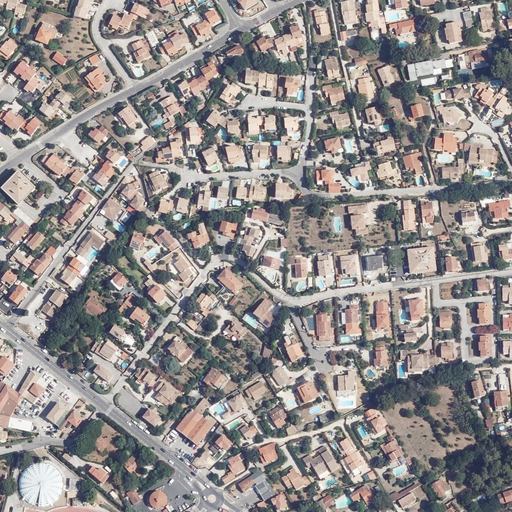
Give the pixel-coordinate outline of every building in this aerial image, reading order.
[(16,10),(18,1),(18,0),(8,0),(7,4),(7,6),(6,9),(12,10),(12,9),(16,10)] [(89,10),(90,11),(91,7),(89,6),(90,1),(86,0),(79,0),(77,8),(89,10)] [(344,21),(356,19),(353,0),(347,0),(348,1),(341,2),(342,8),(343,8),(344,16),(343,16),(344,21)] [(378,12),(379,11),(376,0),(367,0),(368,5),(369,13),(378,12)] [(406,0),(394,0),(395,4),(396,10),(407,8),(406,0)] [(24,17),(27,5),(22,3),(18,1),(16,10),(15,11),(15,12),(19,13),(18,15),(24,17)] [(138,16),(140,17),(142,13),(144,8),(135,4),(133,8),(132,7),(130,12),(132,12),(138,16)] [(83,13),(85,14),(88,14),(89,10),(77,8),(77,7),(76,7),(74,16),(82,18),(83,13)] [(488,28),(488,31),(494,30),(490,11),(489,11),(488,7),(480,9),(481,13),(479,14),(482,29),(488,28)] [(210,24),(219,19),(214,10),(210,13),(209,12),(205,15),(207,19),(203,22),(204,23),(207,28),(211,26),(210,24)] [(321,33),(330,31),(328,24),(327,24),(325,11),(320,12),(319,10),(314,11),(317,26),(319,26),(320,28),(321,33)] [(467,28),(474,27),(471,11),(470,11),(463,13),(465,21),(467,28)] [(136,20),(138,16),(132,12),(130,16),(129,17),(125,14),(123,18),(119,25),(124,28),(125,26),(128,28),(133,19),(136,20)] [(379,18),(378,12),(369,13),(367,13),(365,14),(367,22),(370,22),(374,21),(375,28),(375,29),(381,28),(382,35),(387,35),(385,24),(381,25),(380,20),(379,18)] [(112,28),(117,30),(118,27),(119,25),(123,18),(118,16),(118,17),(114,15),(109,25),(112,26),(112,28)] [(413,20),(398,23),(399,30),(395,31),(396,36),(400,34),(401,36),(405,35),(405,34),(410,32),(410,34),(415,32),(413,20)] [(207,28),(204,23),(200,25),(200,24),(197,26),(192,29),(196,37),(200,35),(201,36),(204,34),(209,31),(207,28)] [(460,34),(460,31),(458,23),(446,25),(447,29),(449,40),(449,44),(462,42),(460,34)] [(294,27),(289,28),(291,33),(292,35),(295,44),(299,43),(298,39),(303,38),(299,26),(294,28),(294,27)] [(52,34),(56,36),(58,32),(48,27),(46,31),(41,29),(36,40),(48,45),(50,39),(52,34)] [(340,33),(341,41),(346,40),(346,37),(354,35),(354,30),(340,33)] [(169,38),(170,40),(175,37),(174,36),(178,34),(177,31),(168,36),(169,38)] [(175,37),(170,40),(172,42),(176,49),(180,46),(189,41),(185,33),(180,36),(178,34),(174,36),(175,37)] [(287,36),(287,35),(282,37),(283,37),(286,47),(290,46),(292,52),(297,50),(295,44),(292,35),(287,36)] [(269,46),(266,40),(264,37),(259,40),(260,41),(256,42),(252,45),(256,51),(260,49),(262,52),(265,50),(265,49),(269,46)] [(288,53),(286,47),(283,37),(278,39),(278,40),(274,41),(273,38),(266,40),(269,46),(270,48),(276,46),(278,51),(282,50),(283,55),(288,53)] [(6,42),(0,49),(0,50),(3,53),(2,55),(7,59),(18,46),(10,38),(7,42),(6,42)] [(144,48),(145,47),(141,40),(132,45),(136,52),(137,52),(139,56),(136,58),(138,63),(151,56),(148,51),(147,52),(144,48)] [(176,49),(172,42),(168,44),(167,43),(163,46),(159,48),(163,55),(167,52),(169,55),(172,53),(177,50),(176,49)] [(239,46),(226,53),(227,56),(239,55),(244,53),(239,46)] [(475,54),(474,51),(469,52),(470,63),(483,61),(484,63),(488,62),(487,52),(481,53),(475,54)] [(63,66),(67,60),(57,53),(53,59),(63,66)] [(100,61),(96,54),(89,59),(92,65),(100,61)] [(333,75),(333,77),(334,77),(339,76),(335,58),(324,61),(328,76),(333,75)] [(356,66),(367,63),(365,58),(362,58),(355,60),(356,66)] [(418,81),(417,78),(442,73),(441,69),(447,68),(445,59),(407,66),(410,82),(418,81)] [(200,69),(204,76),(207,82),(212,79),(211,78),(215,76),(212,72),(211,70),(216,67),(212,61),(207,64),(209,67),(206,69),(204,66),(200,69)] [(21,63),(14,71),(19,74),(22,76),(28,68),(29,68),(26,65),(25,65),(25,66),(21,63)] [(394,83),(389,70),(390,70),(389,66),(377,71),(384,87),(394,83)] [(65,73),(71,82),(80,76),(75,67),(65,73)] [(99,67),(95,70),(99,75),(101,74),(103,72),(99,67)] [(28,68),(22,76),(22,77),(26,80),(26,79),(30,82),(31,80),(34,77),(36,73),(33,71),(32,71),(28,68)] [(99,75),(95,70),(91,74),(91,73),(85,78),(89,83),(91,82),(98,91),(106,84),(103,80),(99,75)] [(255,85),(258,85),(259,75),(260,72),(246,71),(245,82),(255,83),(255,85)] [(258,85),(258,88),(262,88),(262,86),(272,87),(273,76),(259,75),(258,85)] [(204,76),(200,78),(196,81),(201,89),(206,87),(209,85),(207,82),(204,76)] [(298,84),(299,84),(300,80),(286,78),(285,88),(287,89),(287,92),(293,92),(293,89),(298,90),(298,87),(298,84)] [(360,85),(363,100),(373,98),(370,83),(369,78),(358,80),(359,85),(360,85)] [(30,82),(28,84),(25,88),(29,91),(32,93),(36,88),(40,91),(45,85),(41,82),(39,84),(35,82),(31,80),(30,82)] [(192,83),(188,85),(191,91),(194,95),(198,92),(202,90),(201,89),(196,81),(196,80),(192,82),(192,83)] [(182,84),(178,87),(184,96),(188,93),(188,92),(191,91),(188,85),(186,82),(186,81),(182,84)] [(91,82),(89,83),(88,84),(97,95),(99,93),(98,91),(91,82)] [(239,91),(241,88),(233,83),(231,86),(229,85),(228,85),(225,83),(222,88),(225,90),(220,98),(228,104),(231,99),(230,98),(232,95),(235,97),(239,92),(239,91)] [(331,103),(337,101),(345,99),(342,87),(332,89),(332,85),(322,87),(323,93),(325,92),(326,96),(329,95),(330,97),(331,103)] [(74,90),(78,99),(82,98),(83,100),(87,99),(85,93),(87,92),(85,87),(74,90)] [(490,107),(495,100),(493,99),(491,97),(492,95),(485,90),(484,90),(481,88),(475,97),(479,99),(479,98),(481,99),(480,101),(485,105),(486,104),(490,107)] [(471,98),(468,89),(462,90),(462,89),(444,92),(446,100),(455,98),(455,99),(463,97),(464,99),(471,98)] [(58,95),(52,102),(58,107),(61,103),(64,105),(66,102),(67,102),(70,98),(62,91),(59,95),(58,95)] [(152,92),(146,96),(149,102),(155,98),(152,92)] [(507,99),(499,93),(498,95),(495,100),(490,107),(490,108),(494,111),(495,108),(499,111),(496,114),(502,118),(505,114),(508,110),(507,109),(509,105),(505,102),(507,99)] [(183,117),(188,114),(183,105),(179,108),(178,107),(179,107),(177,103),(175,104),(171,97),(162,102),(166,109),(167,109),(169,112),(165,114),(168,118),(173,116),(180,112),(183,117)] [(58,107),(52,102),(49,106),(45,102),(42,106),(42,107),(39,110),(48,117),(51,113),(51,112),(53,109),(55,111),(58,107)] [(417,106),(411,107),(413,116),(410,117),(411,122),(415,121),(414,118),(423,116),(421,105),(418,105),(418,104),(416,104),(417,106)] [(128,107),(118,114),(122,119),(123,118),(125,122),(129,126),(137,121),(128,107)] [(374,122),(379,121),(380,121),(376,107),(365,110),(369,123),(374,122)] [(446,107),(439,109),(441,115),(442,114),(444,123),(452,121),(457,123),(461,114),(453,111),(449,112),(447,113),(446,107)] [(394,122),(401,119),(397,108),(390,110),(394,122)] [(13,114),(10,111),(7,115),(3,112),(0,115),(0,119),(2,121),(3,119),(6,122),(10,125),(16,118),(13,115),(13,114)] [(218,123),(221,125),(225,119),(222,116),(222,117),(221,118),(218,116),(219,115),(214,111),(207,120),(212,123),(211,125),(215,128),(218,123)] [(336,128),(343,126),(350,124),(348,113),(339,115),(338,111),(329,113),(330,118),(331,117),(333,122),(335,122),(335,123),(336,128)] [(122,119),(118,114),(117,115),(123,124),(125,122),(123,118),(122,119)] [(18,115),(16,118),(20,120),(24,123),(25,122),(26,120),(19,115),(18,115)] [(261,125),(260,117),(257,117),(257,118),(257,120),(254,120),(254,118),(248,119),(249,130),(255,130),(255,131),(259,131),(259,126),(261,125)] [(265,117),(260,117),(261,125),(264,125),(265,130),(269,130),(269,129),(275,128),(274,117),(268,117),(268,119),(265,119),(265,118),(265,117)] [(20,120),(16,118),(10,125),(14,129),(14,128),(17,131),(20,127),(24,123),(20,120)] [(33,118),(32,120),(36,123),(35,124),(39,127),(41,124),(33,118)] [(293,128),(298,127),(297,122),(299,122),(298,118),(284,119),(285,129),(287,128),(287,133),(294,132),(294,131),(293,128)] [(501,118),(492,122),(493,127),(503,123),(501,118)] [(225,119),(221,125),(228,130),(228,132),(234,132),(234,130),(239,130),(238,121),(233,121),(233,122),(228,122),(229,121),(225,119)] [(25,122),(24,123),(20,127),(24,130),(26,129),(29,131),(28,132),(32,135),(39,127),(35,124),(36,123),(32,120),(28,124),(25,122)] [(173,126),(171,122),(170,121),(164,125),(166,130),(173,126)] [(186,136),(187,145),(191,145),(191,143),(196,142),(201,141),(200,136),(198,136),(198,132),(196,132),(196,128),(190,129),(189,122),(185,125),(186,136)] [(93,132),(90,137),(99,144),(102,140),(109,132),(102,126),(99,131),(96,129),(94,132),(93,132)] [(453,142),(453,139),(453,135),(444,134),(443,139),(435,138),(434,149),(447,151),(452,151),(452,149),(456,149),(456,143),(453,142)] [(382,150),(383,152),(395,149),(393,136),(387,138),(388,140),(373,144),(374,148),(376,147),(377,151),(382,150)] [(146,149),(155,143),(150,137),(141,143),(143,146),(146,149)] [(171,146),(173,157),(181,156),(180,150),(179,147),(182,147),(181,138),(176,139),(176,143),(170,143),(171,146)] [(338,139),(325,141),(327,151),(331,150),(332,154),(337,153),(337,149),(341,148),(338,139)] [(470,151),(468,161),(485,163),(485,161),(491,162),(492,157),(493,151),(483,150),(483,145),(474,144),(471,143),(471,144),(470,146),(470,151)] [(164,160),(173,159),(173,157),(171,146),(166,146),(166,148),(167,149),(162,150),(162,148),(157,149),(158,158),(159,159),(164,158),(164,160)] [(239,158),(239,160),(243,159),(240,147),(235,148),(234,146),(225,148),(228,160),(239,158)] [(260,158),(260,160),(267,160),(267,147),(255,147),(255,151),(252,151),(252,155),(253,155),(253,158),(260,158)] [(291,151),(291,147),(277,147),(277,158),(281,158),(282,159),(287,159),(286,158),(291,158),(291,151)] [(215,151),(213,148),(202,154),(207,164),(215,160),(214,158),(217,157),(215,151)] [(109,160),(106,163),(111,168),(117,161),(116,161),(120,156),(111,150),(108,154),(109,154),(106,158),(109,160)] [(424,160),(421,152),(403,157),(406,169),(410,168),(410,170),(414,169),(416,173),(422,171),(420,164),(419,162),(422,161),(424,160)] [(55,159),(52,156),(50,159),(46,156),(42,162),(49,167),(48,167),(50,169),(52,171),(60,161),(56,158),(55,159)] [(60,161),(52,171),(56,174),(57,174),(60,176),(62,174),(65,177),(69,173),(71,170),(67,167),(67,168),(63,165),(66,162),(62,159),(60,161)] [(371,170),(369,161),(364,163),(355,165),(356,169),(350,170),(352,177),(357,176),(361,175),(362,181),(369,179),(367,171),(371,170)] [(388,176),(389,177),(393,176),(394,177),(398,176),(396,169),(392,170),(390,162),(378,165),(379,169),(382,177),(387,176),(388,176)] [(111,168),(106,163),(104,165),(103,167),(101,171),(107,176),(109,178),(112,174),(112,173),(114,170),(111,168)] [(450,176),(450,178),(459,178),(459,174),(463,174),(463,165),(458,165),(458,167),(442,168),(442,176),(450,176)] [(71,170),(69,173),(72,176),(69,180),(73,183),(74,182),(78,185),(85,175),(82,172),(81,174),(77,171),(77,170),(73,168),(71,170)] [(329,193),(334,193),(333,184),(334,184),(333,180),(331,180),(331,176),(333,175),(334,175),(334,170),(316,171),(317,179),(322,179),(322,181),(325,181),(325,185),(326,184),(326,188),(329,188),(329,191),(329,193)] [(107,176),(101,171),(97,175),(95,174),(90,180),(93,182),(95,180),(103,186),(106,182),(104,180),(107,176)] [(18,172),(8,183),(9,184),(19,173),(18,172)] [(157,172),(149,175),(151,180),(153,184),(151,184),(155,192),(161,190),(161,189),(167,186),(165,182),(164,182),(161,175),(159,176),(157,172)] [(8,183),(3,188),(15,200),(14,201),(18,204),(34,187),(24,178),(19,173),(9,184),(8,183)] [(286,188),(286,184),(276,184),(275,198),(286,198),(286,195),(292,196),(292,191),(290,189),(286,188)] [(137,210),(139,208),(142,204),(144,202),(142,201),(141,200),(142,198),(139,195),(135,192),(136,190),(132,188),(129,185),(120,195),(124,198),(126,196),(129,199),(133,202),(131,205),(137,210)] [(249,197),(249,198),(253,199),(254,196),(265,198),(266,188),(251,185),(250,189),(249,197)] [(34,187),(18,204),(19,205),(35,188),(34,187)] [(229,189),(219,187),(217,199),(227,200),(229,189)] [(15,200),(3,188),(2,189),(14,201),(15,200)] [(236,198),(245,200),(245,196),(249,197),(250,189),(246,188),(246,190),(238,188),(236,198)] [(79,200),(76,204),(82,209),(85,204),(86,206),(89,203),(88,202),(92,198),(81,189),(77,193),(78,194),(80,195),(80,196),(78,199),(79,200)] [(206,213),(208,212),(211,193),(205,192),(205,194),(199,193),(198,205),(203,206),(202,214),(206,213)] [(115,198),(113,201),(122,207),(124,204),(115,198)] [(179,200),(176,199),(175,201),(173,209),(176,210),(177,209),(186,212),(189,201),(179,198),(179,200)] [(122,207),(113,201),(110,199),(103,209),(107,212),(105,216),(113,221),(122,207)] [(168,210),(172,211),(173,209),(175,201),(170,200),(169,204),(161,202),(158,212),(162,213),(167,214),(168,210)] [(6,206),(0,202),(0,201),(0,221),(3,218),(8,222),(11,218),(2,210),(6,206)] [(426,217),(426,223),(433,223),(432,220),(434,220),(432,203),(426,203),(426,201),(420,201),(422,218),(426,217)] [(490,212),(494,211),(495,218),(502,217),(502,220),(508,219),(506,207),(510,207),(510,201),(499,202),(499,203),(489,205),(490,212)] [(73,208),(71,212),(78,217),(79,218),(82,214),(81,214),(84,211),(82,209),(76,204),(73,207),(73,208)] [(367,205),(352,207),(353,213),(354,217),(353,217),(355,229),(356,229),(357,235),(368,234),(367,228),(365,228),(364,224),(364,220),(363,216),(362,216),(361,213),(368,212),(367,205)] [(405,221),(403,221),(404,231),(414,230),(413,220),(415,220),(413,205),(404,206),(404,215),(405,221)] [(2,210),(11,218),(13,216),(17,220),(19,218),(13,213),(6,206),(2,210)] [(23,221),(29,227),(34,221),(18,207),(13,213),(19,218),(23,221)] [(268,220),(267,222),(281,226),(283,218),(265,213),(265,211),(254,208),(252,218),(262,221),(263,219),(268,220)] [(71,212),(69,211),(66,215),(67,215),(64,219),(63,218),(60,222),(66,226),(69,222),(73,225),(75,222),(78,217),(71,212)] [(467,213),(461,214),(462,224),(466,223),(466,225),(471,224),(471,222),(475,222),(476,224),(480,223),(478,216),(475,216),(474,212),(467,213)] [(19,218),(17,220),(15,223),(19,226),(23,221),(19,218)] [(26,232),(30,227),(29,227),(23,221),(19,226),(26,232)] [(231,231),(235,232),(237,224),(233,223),(233,225),(223,222),(220,231),(223,233),(222,235),(229,237),(231,231)] [(15,244),(26,232),(19,226),(18,227),(8,238),(15,244)] [(251,242),(252,242),(253,238),(258,239),(260,231),(247,227),(246,231),(247,232),(244,240),(251,242)] [(165,232),(159,237),(163,242),(168,249),(175,243),(164,229),(163,230),(165,232)] [(134,235),(130,245),(136,246),(135,248),(140,250),(141,245),(143,245),(145,239),(149,241),(151,233),(147,231),(145,238),(134,235)] [(36,236),(32,233),(26,239),(30,242),(27,246),(33,251),(45,237),(39,232),(36,236)] [(82,249),(86,253),(93,244),(100,249),(105,243),(92,232),(81,246),(83,248),(82,249)] [(199,245),(206,243),(210,242),(207,233),(197,237),(195,232),(188,235),(189,240),(191,239),(195,249),(200,247),(199,245)] [(182,238),(179,240),(185,248),(188,245),(182,238)] [(251,242),(244,240),(243,239),(241,245),(243,245),(241,251),(245,252),(247,256),(252,257),(253,253),(254,253),(255,249),(250,247),(251,242)] [(507,245),(498,246),(500,257),(502,257),(503,260),(511,258),(511,242),(507,244),(507,245)] [(474,248),(476,262),(487,260),(486,254),(484,254),(483,243),(471,245),(471,248),(474,248)] [(39,262),(38,260),(30,269),(38,275),(40,273),(49,263),(52,259),(50,258),(52,255),(53,256),(57,251),(51,246),(45,254),(46,254),(39,262)] [(76,252),(83,257),(86,253),(82,249),(83,248),(81,246),(76,252)] [(151,260),(159,256),(155,249),(147,253),(151,260)] [(17,251),(10,260),(14,263),(17,259),(19,261),(20,259),(23,262),(19,267),(24,272),(31,263),(26,259),(23,256),(17,251)] [(44,253),(38,260),(39,262),(46,254),(45,254),(44,253)] [(76,259),(86,266),(88,263),(79,255),(76,259)] [(182,274),(188,269),(190,268),(180,255),(176,258),(178,261),(174,264),(179,270),(182,273),(182,274)] [(287,256),(287,265),(295,264),(296,278),(307,278),(306,258),(296,258),(295,255),(292,256),(287,256)] [(329,261),(328,255),(318,257),(319,262),(318,262),(320,276),(331,275),(329,261)] [(368,270),(377,269),(382,269),(382,264),(386,264),(385,256),(367,258),(368,270)] [(412,270),(419,269),(417,256),(415,256),(415,258),(412,258),(412,256),(407,257),(407,259),(401,259),(401,268),(404,268),(412,267),(412,270)] [(452,269),(454,269),(458,268),(457,261),(455,261),(455,257),(445,258),(445,259),(446,265),(447,272),(452,271),(452,269)] [(68,269),(76,259),(75,258),(67,268),(68,269)] [(271,260),(264,258),(262,266),(279,269),(281,260),(271,258),(271,260)] [(77,276),(78,276),(86,266),(76,259),(68,269),(77,276)] [(344,259),(340,259),(341,267),(345,267),(346,277),(358,275),(357,265),(356,265),(355,260),(345,261),(344,259)] [(49,263),(40,273),(42,274),(50,264),(49,263)] [(86,273),(91,276),(96,268),(91,265),(86,273)] [(229,266),(221,274),(230,282),(234,278),(231,274),(234,271),(229,266)] [(74,280),(77,276),(68,269),(67,268),(65,271),(66,272),(61,279),(70,286),(74,280)] [(193,274),(188,269),(182,274),(182,273),(179,275),(185,282),(190,278),(189,277),(193,274)] [(3,279),(6,282),(11,286),(18,277),(15,274),(14,276),(10,273),(11,271),(10,270),(5,275),(2,272),(0,273),(0,279),(1,280),(3,279)] [(119,273),(113,280),(120,288),(127,281),(119,273)] [(221,274),(217,278),(226,286),(230,282),(221,274)] [(161,287),(151,277),(149,279),(147,282),(151,285),(154,288),(150,293),(149,294),(157,302),(165,294),(162,291),(159,288),(161,287)] [(230,282),(226,286),(235,295),(243,285),(234,278),(230,282)] [(78,282),(74,280),(70,286),(73,288),(78,282)] [(120,288),(113,280),(110,282),(118,290),(120,288)] [(478,292),(490,290),(489,283),(487,284),(486,280),(476,281),(477,285),(478,292)] [(502,300),(509,300),(509,304),(511,304),(511,283),(510,284),(510,288),(508,288),(508,286),(502,286),(502,288),(502,300)] [(20,285),(10,299),(18,305),(28,292),(20,285)] [(57,290),(42,310),(52,318),(67,298),(64,296),(65,294),(61,292),(60,293),(57,290)] [(87,310),(94,316),(99,320),(107,310),(97,302),(100,298),(90,290),(86,294),(91,298),(84,307),(87,310)] [(113,300),(104,293),(101,297),(110,304),(113,300)] [(202,314),(207,309),(206,309),(213,300),(207,295),(206,296),(202,293),(195,304),(204,311),(202,314)] [(166,295),(165,294),(157,302),(158,303),(166,295)] [(136,301),(130,296),(128,299),(125,303),(122,306),(118,311),(121,313),(127,305),(131,308),(136,301)] [(210,306),(214,309),(220,301),(217,298),(210,306)] [(238,301),(234,298),(229,304),(232,307),(238,301)] [(268,310),(272,304),(265,298),(253,314),(260,320),(259,321),(268,328),(271,324),(272,321),(275,316),(270,312),(269,314),(266,312),(268,310)] [(408,302),(411,321),(420,320),(419,316),(424,315),(421,300),(408,302)] [(389,329),(387,309),(387,303),(387,302),(377,303),(378,312),(376,312),(377,319),(375,320),(376,330),(389,329)] [(490,304),(479,304),(479,310),(479,318),(479,324),(490,324),(490,304)] [(357,309),(359,309),(359,305),(349,306),(349,310),(345,310),(346,324),(358,324),(357,317),(357,309)] [(136,319),(144,325),(150,317),(137,308),(130,317),(134,321),(136,319)] [(330,336),(330,335),(330,329),(330,316),(326,316),(326,312),(319,312),(319,314),(318,314),(318,315),(316,315),(317,323),(318,323),(319,336),(319,340),(330,340),(330,336)] [(450,321),(452,321),(451,312),(439,313),(440,328),(444,328),(450,327),(450,323),(450,321)] [(510,329),(510,331),(511,331),(511,314),(510,314),(510,315),(503,315),(503,319),(501,319),(501,322),(500,322),(500,327),(503,327),(503,329),(510,329)] [(134,321),(143,327),(144,325),(136,319),(134,321)] [(187,324),(191,328),(195,323),(196,323),(191,319),(187,324)] [(230,327),(229,326),(225,330),(231,336),(233,335),(239,340),(247,332),(235,322),(234,322),(233,322),(232,323),(232,324),(232,325),(230,327)] [(120,341),(125,333),(115,326),(110,333),(120,341)] [(418,333),(417,328),(408,329),(406,329),(406,334),(404,335),(405,342),(417,341),(416,333),(418,333)] [(491,336),(480,337),(480,342),(480,351),(480,356),(492,356),(491,336)] [(184,342),(179,338),(172,345),(168,349),(178,358),(186,350),(180,345),(184,342)] [(298,347),(296,344),(294,339),(286,343),(288,348),(286,349),(287,353),(292,361),(304,356),(299,347),(298,347)] [(96,343),(92,350),(99,355),(100,353),(107,357),(106,359),(110,362),(119,348),(108,341),(106,344),(103,347),(100,345),(96,343)] [(509,351),(509,353),(510,358),(511,357),(511,341),(503,342),(503,351),(509,351)] [(451,351),(453,351),(453,343),(447,343),(447,344),(441,344),(441,347),(441,358),(445,358),(452,357),(452,353),(451,351)] [(271,358),(273,349),(268,345),(264,350),(263,355),(271,358)] [(374,360),(374,366),(375,366),(375,369),(386,368),(386,365),(387,365),(385,347),(375,348),(377,359),(374,360)] [(435,364),(435,356),(427,356),(427,354),(422,354),(422,356),(410,356),(408,356),(400,357),(401,359),(407,359),(408,373),(414,373),(414,372),(414,369),(422,369),(428,368),(428,365),(435,364)] [(0,362),(0,370),(6,375),(14,366),(9,363),(10,362),(4,357),(0,362)] [(100,365),(95,371),(108,382),(114,376),(100,365)] [(296,380),(293,377),(290,379),(281,366),(270,374),(282,390),(296,380)] [(150,384),(149,385),(148,386),(151,388),(156,382),(153,380),(155,377),(149,373),(150,371),(146,368),(140,376),(147,381),(150,384)] [(213,384),(219,389),(226,378),(213,368),(203,381),(210,387),(213,384)] [(40,409),(50,395),(36,384),(40,378),(31,371),(20,392),(19,393),(24,397),(25,398),(40,409)] [(338,385),(345,384),(345,391),(354,390),(353,376),(355,376),(355,371),(348,372),(348,376),(338,376),(338,385)] [(305,379),(303,375),(296,380),(298,384),(305,379)] [(481,380),(471,383),(475,398),(484,396),(481,380)] [(255,400),(262,396),(260,394),(267,390),(261,381),(245,392),(249,398),(252,396),(255,400)] [(305,397),(303,399),(305,403),(319,396),(311,381),(297,388),(298,390),(301,389),(305,397)] [(161,390),(159,393),(156,398),(162,403),(166,398),(172,403),(179,394),(162,382),(157,388),(161,390)] [(19,403),(24,397),(19,393),(6,384),(1,393),(0,395),(0,425),(9,427),(11,418),(19,403)] [(497,407),(503,407),(508,406),(506,391),(494,392),(495,401),(496,401),(497,407)] [(235,412),(238,410),(242,408),(243,407),(242,404),(246,402),(241,394),(228,402),(233,409),(235,412)] [(65,420),(71,412),(57,401),(52,408),(61,416),(56,423),(60,426),(65,420)] [(503,411),(503,407),(497,407),(496,401),(495,401),(496,411),(503,411)] [(229,412),(233,409),(228,402),(224,404),(229,412)] [(494,426),(488,403),(483,404),(487,420),(485,420),(487,428),(494,426)] [(155,414),(158,410),(152,405),(143,417),(155,427),(161,419),(155,414)] [(286,423),(283,419),(287,417),(282,409),(281,410),(279,406),(269,412),(271,416),(270,416),(277,428),(286,423)] [(202,407),(197,413),(203,417),(206,413),(207,412),(204,410),(205,409),(202,407)] [(383,426),(386,424),(381,416),(378,417),(373,408),(366,412),(369,418),(378,434),(385,430),(383,427),(383,426)] [(180,424),(176,429),(197,446),(213,425),(203,417),(197,413),(192,409),(180,424)] [(60,426),(58,428),(62,431),(66,430),(68,428),(70,429),(73,425),(76,428),(83,420),(73,412),(67,421),(65,420),(60,426)] [(203,417),(213,425),(216,421),(206,413),(203,417)] [(9,427),(30,432),(32,422),(11,418),(9,427)] [(378,434),(369,418),(366,419),(376,435),(378,434)] [(299,430),(307,427),(311,427),(315,426),(315,427),(319,426),(322,425),(321,423),(314,424),(314,423),(307,425),(305,421),(295,425),(298,430),(299,430)] [(240,430),(246,425),(244,423),(234,430),(242,439),(245,438),(240,430)] [(226,429),(224,427),(222,424),(216,430),(215,432),(217,434),(221,437),(223,435),(227,430),(226,429)] [(286,429),(288,434),(298,431),(294,424),(292,425),(286,429)] [(249,429),(246,425),(240,430),(245,438),(247,441),(250,439),(249,438),(257,431),(253,426),(251,427),(249,429)] [(232,444),(223,435),(221,437),(217,434),(211,442),(214,445),(213,445),(219,451),(222,448),(225,450),(232,444)] [(322,434),(317,438),(322,446),(327,442),(322,434)] [(99,455),(110,444),(106,440),(103,443),(95,436),(89,443),(92,446),(91,448),(99,455)] [(341,446),(338,447),(342,455),(344,454),(346,458),(345,459),(352,471),(363,464),(362,461),(360,462),(358,459),(359,459),(355,452),(354,452),(352,449),(353,449),(347,438),(342,442),(340,443),(341,446)] [(391,442),(392,442),(401,456),(404,454),(395,439),(391,442)] [(386,445),(382,448),(387,456),(388,456),(392,461),(396,459),(401,456),(392,442),(386,445)] [(275,449),(273,443),(268,445),(269,445),(259,450),(261,456),(260,456),(263,464),(266,463),(275,459),(278,458),(274,449),(275,449)] [(331,471),(338,467),(325,446),(318,450),(321,455),(313,460),(310,455),(303,459),(308,468),(312,466),(318,476),(329,469),(331,471)] [(65,453),(62,458),(69,461),(72,457),(65,453)] [(228,474),(232,480),(237,477),(235,475),(245,468),(241,461),(244,459),(241,453),(228,461),(230,465),(228,466),(232,471),(228,474)] [(64,486),(64,484),(64,482),(64,480),(63,477),(62,475),(62,473),(61,472),(59,470),(58,468),(56,467),(55,465),(53,464),(51,463),(49,462),(47,462),(45,461),(42,461),(40,461),(38,461),(36,462),(34,462),(32,463),(30,464),(28,465),(26,467),(25,468),(23,470),(22,472),(21,474),(20,476),(20,478),(19,480),(19,482),(19,484),(19,486),(19,488),(20,491),(21,493),(22,495),(23,496),(24,498),(26,500),(27,501),(29,502),(31,503),(33,504),(35,505),(37,506),(39,506),(42,506),(44,506),(46,505),(48,505),(50,504),(52,503),(54,502),(56,501),(57,499),(59,498),(60,496),(61,494),(62,492),(63,490),(63,488),(64,486)] [(137,476),(140,478),(144,473),(139,468),(136,467),(138,465),(133,462),(126,472),(134,479),(137,476)] [(394,469),(397,478),(410,473),(407,464),(394,469)] [(101,484),(107,477),(98,469),(96,472),(92,468),(87,473),(101,484)] [(311,483),(306,475),(302,478),(301,476),(299,477),(297,475),(293,468),(289,471),(291,473),(291,474),(287,476),(287,475),(282,478),(287,486),(292,484),(293,486),(296,490),(305,484),(306,486),(311,483)] [(264,501),(275,495),(261,470),(238,484),(244,493),(244,494),(245,494),(246,494),(251,491),(256,488),(260,494),(264,501)] [(373,471),(367,474),(370,480),(377,478),(373,471)] [(144,473),(140,478),(144,481),(149,475),(145,472),(144,473)] [(224,484),(232,480),(228,474),(221,479),(224,484)] [(79,492),(80,481),(70,480),(70,492),(79,492)] [(430,485),(438,498),(445,495),(444,493),(447,491),(440,480),(430,485)] [(421,481),(410,488),(411,491),(422,484),(421,481)] [(353,493),(358,500),(359,499),(358,497),(361,495),(362,497),(368,505),(375,500),(371,493),(370,491),(369,492),(365,485),(353,493)] [(411,491),(410,488),(398,494),(396,491),(392,494),(396,500),(411,491)] [(511,498),(511,489),(497,495),(498,499),(501,504),(510,501),(510,499),(511,498)] [(126,495),(130,501),(138,496),(134,490),(126,495)] [(168,502),(168,501),(168,499),(167,497),(166,496),(165,494),(164,493),(162,493),(161,492),(159,492),(157,492),(156,492),(154,493),(153,494),(152,495),(151,497),(150,498),(150,500),(150,502),(150,503),(151,505),(152,506),(153,508),(154,509),(156,509),(157,510),(159,510),(161,509),(162,509),(164,508),(165,507),(166,506),(167,504),(168,502)] [(283,492),(280,493),(281,495),(271,500),(274,505),(275,504),(279,511),(287,506),(283,500),(287,497),(283,492)] [(412,493),(398,501),(402,508),(416,500),(412,493)] [(326,506),(327,508),(332,505),(330,503),(334,501),(329,494),(318,502),(322,509),(326,506)] [(138,496),(130,501),(133,505),(140,500),(138,496)] [(464,511),(459,504),(455,498),(452,501),(459,511),(464,511)]
